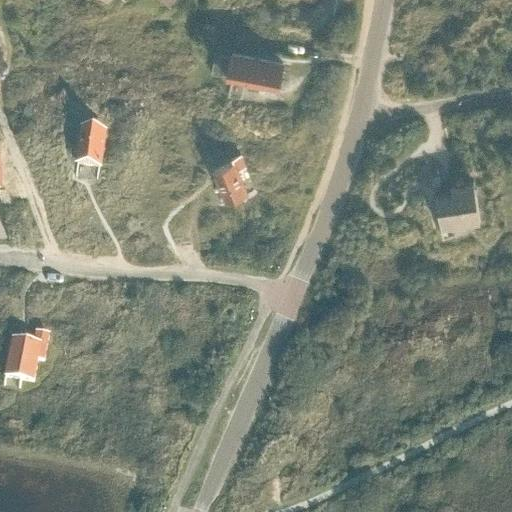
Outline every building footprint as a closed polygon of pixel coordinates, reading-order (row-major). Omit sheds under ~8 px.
[(234,41),(243,43),(245,34),(236,32),(234,41)] [(259,84),(278,88),(283,61),(232,51),(227,78),(248,82),(248,85),(259,87),(259,84)] [(78,167),(100,170),(105,135),(83,132),(78,167)] [(214,167),(227,200),(231,198),(234,199),(242,196),(243,194),(247,192),(238,168),(245,165),(241,153),(233,156),(234,160),(214,167)] [(452,191),(436,193),(441,227),(464,223),(478,221),(481,221),(474,179),(451,183),(452,191)] [(38,363),(44,364),(49,338),(37,336),(35,347),(13,342),(6,379),(34,385),(38,363)]
